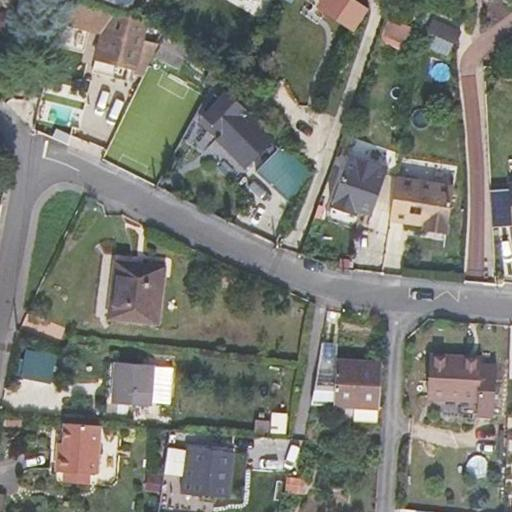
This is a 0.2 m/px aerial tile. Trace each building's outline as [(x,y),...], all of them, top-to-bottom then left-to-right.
[(147,21),(75,0),(64,0),(60,21),(101,33),(91,69),(130,81),(147,21)] [(354,32),(369,8),(357,0),(319,0),(316,6),(354,32)] [(386,18),(377,42),(401,51),(410,27),(386,18)] [(450,54),(460,29),(438,20),(428,44),(450,54)] [(179,68),(189,48),(170,39),(174,32),(166,26),(162,36),(164,38),(155,57),(179,68)] [(213,82),(220,69),(213,63),(205,79),(213,82)] [(222,87),(229,78),(220,69),(213,82),(222,87)] [(276,138),(228,90),(205,114),(224,133),(215,141),(244,170),(276,138)] [(224,133),(205,114),(196,122),(215,141),(224,133)] [(281,148),(257,173),(294,207),(311,175),(281,148)] [(383,184),(346,169),(325,219),(348,228),(351,222),(364,228),(383,184)] [(453,191),(397,182),(390,223),(425,229),(424,233),(446,237),(453,191)] [(159,324),(166,265),(115,259),(108,318),(159,324)] [(315,381),(335,382),(337,360),(338,344),(322,343),(315,381)] [(22,380),(54,386),(59,357),(27,351),(22,380)] [(488,402),(491,357),(476,356),(475,363),(458,362),(458,355),(424,354),(421,397),(473,401),(472,414),(488,416),(488,402)] [(380,407),(382,362),(337,360),(335,382),(334,405),(380,407)] [(151,404),(154,365),(116,362),(113,401),(151,404)] [(334,405),(335,382),(315,381),(312,403),(334,405)] [(269,421),(256,420),(255,430),(268,431),(269,421)] [(98,424),(62,422),(59,450),(54,449),(53,470),(62,470),(85,472),(94,473),(98,424)] [(317,452),(318,441),(308,439),(306,451),(317,452)] [(225,501),(232,459),(209,455),(210,449),(188,446),(182,496),(202,498),(203,497),(225,501)] [(84,483),(85,472),(62,470),(61,481),(84,483)] [(305,478),(287,476),(285,492),(304,494),(305,478)] [(150,497),(160,499),(163,479),(153,477),(150,497)] [(284,491),(269,488),(263,511),(279,511),(281,504),(284,491)]
